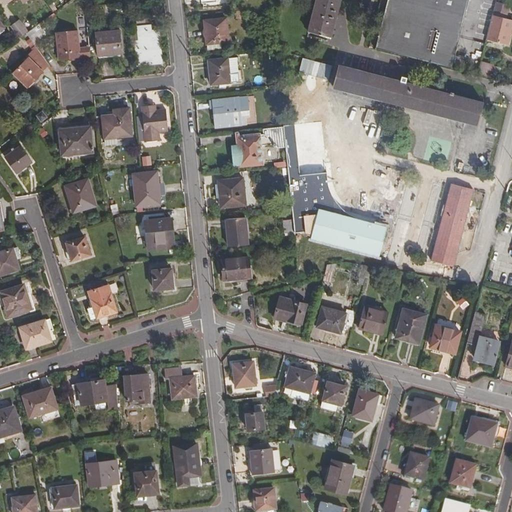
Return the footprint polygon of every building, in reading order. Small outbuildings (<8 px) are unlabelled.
[(316,0),(309,30),(331,36),(341,0),(316,0)] [(388,0),(377,48),(453,68),(455,61),(465,64),(467,58),(457,55),(471,0),(388,0)] [(498,4),(489,40),(510,45),(511,37),(511,20),(509,20),(511,7),(511,6),(498,3),(498,4)] [(37,22),(51,13),(48,7),(33,15),(37,22)] [(137,64),(160,62),(157,28),(150,29),(149,23),(152,23),(151,13),(137,15),(138,29),(139,38),(135,38),(137,64)] [(224,47),(230,46),(227,20),(206,22),(207,32),(207,35),(207,39),(208,42),(209,48),(224,47)] [(21,21),(13,27),(21,37),(27,32),(29,31),(21,21)] [(27,32),(36,43),(41,39),(33,28),(29,31),(27,32)] [(59,57),(90,55),(89,47),(80,48),(78,29),(57,30),(59,57)] [(98,53),(121,51),(119,29),(97,31),(98,53)] [(135,38),(139,38),(138,29),(130,30),(131,39),(135,38)] [(14,72),(28,86),(50,63),(39,48),(14,72)] [(239,76),(238,60),(229,61),(230,76),(239,76)] [(213,87),(240,84),(239,76),(230,76),(229,61),(210,62),(213,87)] [(480,76),(493,80),(497,66),(483,63),(480,76)] [(335,87),(478,125),(483,104),(453,96),(453,93),(449,92),(449,95),(340,66),(335,87)] [(216,129),(242,127),(242,126),(247,126),(246,118),(250,117),(249,106),(245,106),(245,98),(239,99),(239,98),(214,100),(214,102),(210,102),(211,110),(215,110),(216,129)] [(150,103),(142,104),(143,114),(145,139),(160,138),(159,130),(168,129),(166,107),(156,109),(155,105),(151,106),(150,103)] [(115,136),(131,134),(129,107),(112,108),(112,114),(101,115),(104,137),(115,136)] [(36,115),(40,120),(45,115),(41,110),(36,115)] [(145,139),(143,114),(136,114),(139,139),(145,139)] [(61,153),(92,150),(90,123),(58,126),(61,153)] [(378,258),(386,229),(356,220),(345,211),(331,198),(326,188),(325,181),(325,173),(301,175),(296,125),(284,126),(284,128),(286,146),(286,149),(293,221),(285,222),(286,233),(295,233),(311,237),(311,240),(378,258)] [(280,149),(286,149),(286,146),(284,128),(262,130),(262,137),(236,139),(237,147),(231,147),(233,165),(240,164),(240,167),(264,165),(264,161),(281,160),(280,149)] [(4,155),(15,171),(31,159),(20,144),(4,155)] [(141,156),(141,164),(150,164),(150,156),(141,156)] [(136,203),(161,202),(158,173),(144,175),(143,170),(134,172),(136,203)] [(221,207),(246,204),(244,178),(236,179),(236,183),(220,185),(221,207)] [(81,210),(94,206),(86,180),(63,186),(71,210),(79,207),(81,210)] [(431,261),(454,267),(474,190),(451,184),(431,261)] [(147,244),(174,241),(172,218),(145,221),(147,244)] [(228,246),(246,245),(244,220),(226,221),(228,246)] [(69,260),(87,254),(82,238),(64,243),(69,260)] [(0,272),(12,269),(9,260),(13,259),(18,258),(14,247),(0,251),(0,272)] [(224,280),(251,278),(249,258),(222,260),(224,280)] [(163,290),(173,290),(170,267),(152,268),(153,288),(163,287),(163,290)] [(358,279),(364,280),(367,271),(361,269),(358,279)] [(322,283),(331,285),(335,272),(326,270),(324,276),(322,283)] [(105,313),(114,310),(106,283),(87,289),(91,304),(94,316),(96,316),(97,317),(98,318),(100,317),(103,317),(104,314),(105,313)] [(0,296),(6,316),(28,310),(20,287),(0,293),(0,296)] [(284,321),(301,326),(306,306),(280,299),(274,320),(284,323),(284,321)] [(319,324),(341,331),(346,313),(323,307),(319,324)] [(358,328),(383,334),(388,314),(364,307),(358,328)] [(396,338),(419,344),(427,315),(404,309),(396,338)] [(474,359),(494,365),(500,343),(480,338),(486,316),(475,313),(467,344),(478,347),(474,359)] [(23,349),(48,341),(42,320),(17,328),(23,349)] [(432,347),(455,353),(461,333),(437,326),(432,347)] [(236,389),(256,387),(254,363),(234,365),(236,389)] [(172,398),(195,396),(193,382),(192,378),(192,375),(180,376),(179,367),(162,369),(163,379),(170,378),(172,398)] [(300,393),(308,395),(313,374),(290,369),(285,388),(300,393)] [(141,402),(150,401),(148,373),(125,375),(127,400),(141,399),(141,402)] [(76,382),(79,402),(116,398),(115,383),(104,385),(103,378),(76,382)] [(72,403),(79,402),(76,382),(70,383),(72,403)] [(332,405),(338,407),(343,388),(325,383),(318,407),(331,411),(332,405)] [(263,395),(273,394),(273,385),(263,386),(263,395)] [(43,421),(57,416),(48,389),(30,394),(30,392),(21,394),(28,417),(41,413),(43,421)] [(298,399),(306,402),(308,395),(300,393),(298,399)] [(350,418),(369,423),(375,402),(367,400),(369,395),(357,393),(350,418)] [(408,420),(430,425),(435,406),(413,400),(408,420)] [(0,435),(21,430),(13,406),(0,410),(0,435)] [(248,430),(265,428),(263,411),(247,412),(248,430)] [(464,442),(488,448),(495,426),(470,419),(464,442)] [(348,446),(352,432),(343,429),(339,443),(348,446)] [(314,431),(309,442),(322,447),(326,436),(314,431)] [(188,472),(200,471),(199,463),(200,461),(200,460),(200,459),(199,457),(198,456),(198,454),(195,454),(194,442),(175,443),(178,482),(188,481),(188,472)] [(253,474),(273,472),(271,448),(251,450),(253,474)] [(403,476),(421,481),(427,459),(408,454),(403,476)] [(87,484),(116,481),(114,460),(85,462),(87,484)] [(324,488),(345,495),(350,478),(347,477),(351,467),(331,461),(324,488)] [(448,484),(468,490),(474,466),(455,461),(448,484)] [(135,494),(157,492),(155,470),(133,472),(135,494)] [(188,481),(201,480),(200,471),(188,472),(188,481)] [(67,504),(77,504),(75,484),(51,487),(53,506),(62,505),(62,507),(63,507),(65,507),(67,506),(67,504)] [(382,511),(385,511),(405,511),(411,492),(389,486),(382,511)] [(269,507),(277,506),(275,488),(255,490),(256,498),(255,503),(255,504),(255,506),(257,508),(269,507)] [(11,511),(34,511),(33,493),(10,496),(11,511)] [(465,511),(467,507),(445,501),(441,511),(465,511)] [(319,511),(339,511),(341,508),(318,502),(315,511),(320,511),(319,511)]
